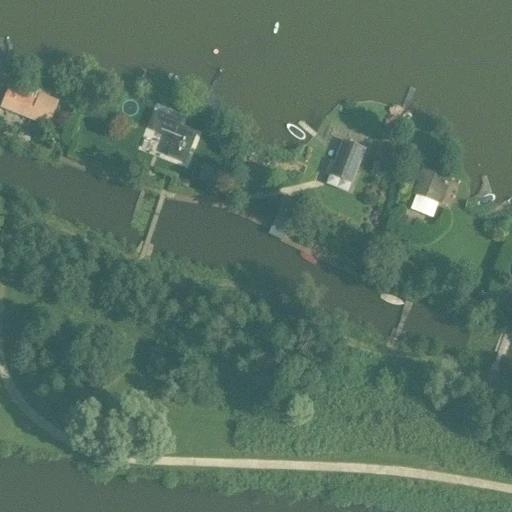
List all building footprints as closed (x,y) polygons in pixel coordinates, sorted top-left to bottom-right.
[(76,107),(80,92),(70,89),(66,105),(76,107)] [(10,98),(5,112),(47,130),(58,105),(39,98),(36,106),(19,98),(17,101),(10,98)] [(153,127),(153,128),(153,129),(153,130),(154,131),(154,132),(155,132),(172,138),(173,139),(173,140),(174,140),(174,141),(174,142),(174,143),(169,157),(187,164),(198,135),(184,129),(183,129),(183,128),(182,127),(182,126),(182,125),(182,124),(158,115),(153,127)] [(351,154),(341,151),(335,168),(331,166),(328,175),(351,184),(362,154),(352,151),(351,154)] [(203,168),(199,179),(226,189),(230,178),(203,168)] [(439,206),(447,186),(433,181),(434,177),(423,173),(414,197),(439,206)] [(271,231),(269,236),(281,242),(298,204),(286,198),(272,229),(271,231)] [(401,218),(397,228),(410,234),(414,223),(401,218)] [(497,302),(505,305),(509,292),(501,289),(497,302)]
